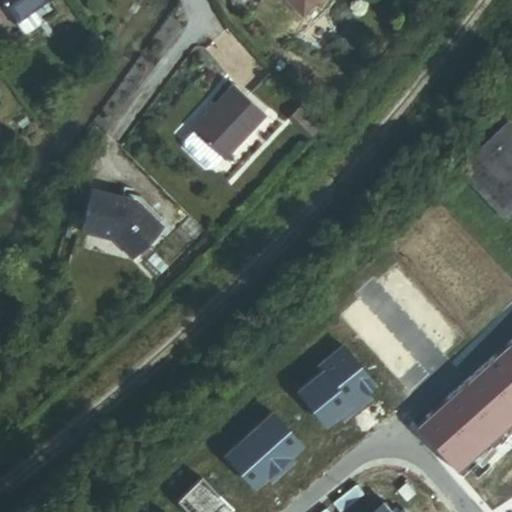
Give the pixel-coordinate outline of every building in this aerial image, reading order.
[(36,0),(0,0),(0,1),(12,18),(28,6),(36,0)] [(320,0),(297,0),(308,12),(320,0)] [(37,18),(28,6),(12,18),(21,29),(25,30),(36,21),(37,18)] [(0,96),(13,87),(0,70),(0,96)] [(220,162),(263,120),(233,88),(189,130),(220,162)] [(454,179),(500,225),(511,213),(511,140),(502,130),(454,179)] [(143,253),(171,226),(150,200),(107,186),(93,225),(124,233),(143,253)] [(511,334),(413,422),(455,470),(511,420),(511,334)] [(226,511),(232,507),(201,476),(178,499),(190,511),(226,511)]
